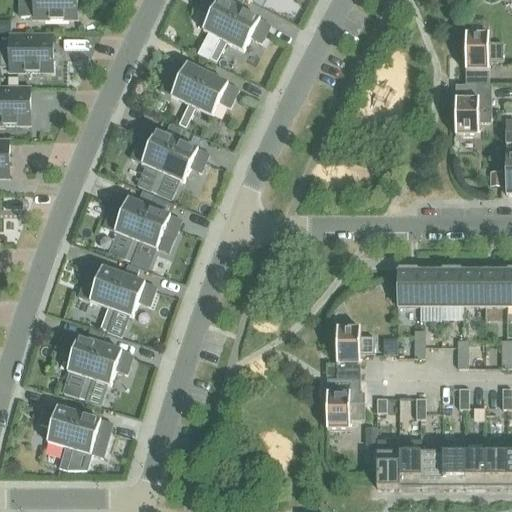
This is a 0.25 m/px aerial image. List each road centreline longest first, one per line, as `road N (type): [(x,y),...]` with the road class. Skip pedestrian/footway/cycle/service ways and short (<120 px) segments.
road 1 (residential): [(0,415),(44,275),(152,0)]
road 2 (residential): [(150,499),(241,228)]
road 3 (residential): [(241,228),(511,228)]
road 4 (residential): [(241,228),(347,0)]
road 5 (residential): [(150,499),(0,500)]
